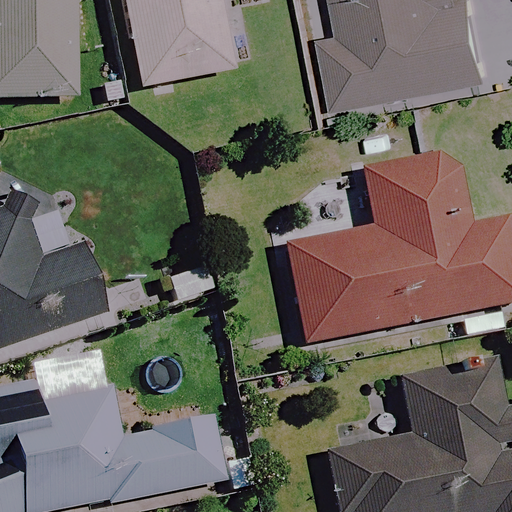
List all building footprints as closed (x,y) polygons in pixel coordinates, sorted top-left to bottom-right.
[(0,0),(0,103),(67,102),(64,0),(0,0)] [(115,0),(133,92),(229,74),(215,0),(115,0)] [(330,0),(338,39),(319,42),(332,112),(480,84),(465,0),(447,4),(446,0),(330,0)] [(467,224),(451,147),(350,169),(363,232),(276,250),(297,351),(511,306),(511,299),(495,218),(467,224)] [(0,352),(95,320),(71,250),(21,267),(2,209),(0,209),(0,352)] [(503,440),(487,361),(390,380),(402,441),(321,457),(331,511),(511,511),(511,454),(506,456),(503,440)] [(35,414),(29,382),(0,387),(0,511),(154,511),(213,501),(196,412),(111,428),(106,400),(35,414)]
